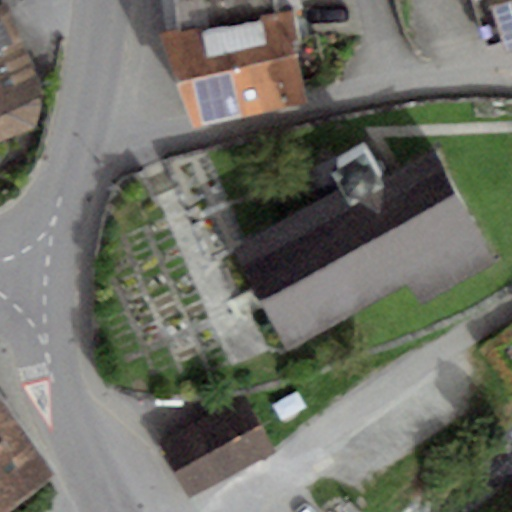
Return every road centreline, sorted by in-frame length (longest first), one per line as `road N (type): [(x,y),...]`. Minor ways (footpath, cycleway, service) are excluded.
road 1 (residential): [(81,142),(139,144),(511,69)]
road 2 (tertiary): [(103,492),(67,416),(44,293)]
road 3 (tertiary): [(44,293),(81,142)]
road 4 (tertiary): [(81,142),(104,0)]
